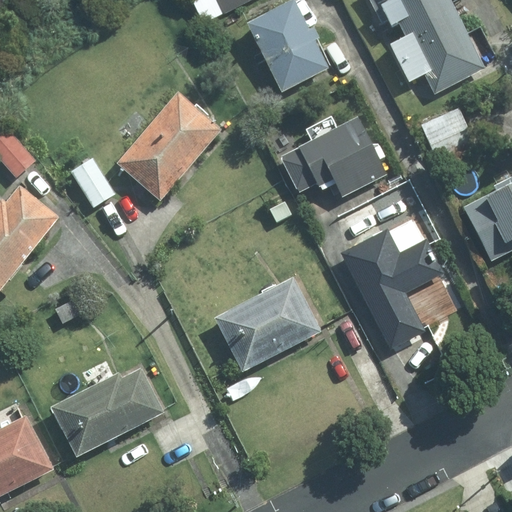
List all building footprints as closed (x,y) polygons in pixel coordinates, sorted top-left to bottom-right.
[(221,0),(229,14),(255,0),(221,0)] [(334,70),(301,0),(256,21),(289,91),(334,70)] [(391,0),(436,93),(467,78),(486,69),(452,0),(391,0)] [(226,131),(183,92),(124,162),(162,199),(226,131)] [(461,108),(428,124),(446,163),(479,147),(461,108)] [(389,175),(380,155),(383,154),(364,117),(285,156),(303,193),(340,174),(350,194),(389,175)] [(38,158),(11,131),(0,141),(0,155),(19,176),(38,158)] [(97,157),(72,172),(94,208),(119,193),(97,157)] [(511,183),(468,207),(496,260),(511,252),(511,183)] [(61,216),(20,184),(0,209),(0,292),(1,293),(61,216)] [(379,201),(343,218),(354,240),(389,222),(379,201)] [(429,333),(407,293),(448,271),(431,240),(404,255),(390,230),(347,253),(397,351),(429,333)] [(295,278),(221,317),(250,371),(324,332),(295,278)] [(142,366),(58,406),(80,453),(165,413),(142,366)] [(29,417),(0,431),(0,496),(55,468),(29,417)]
